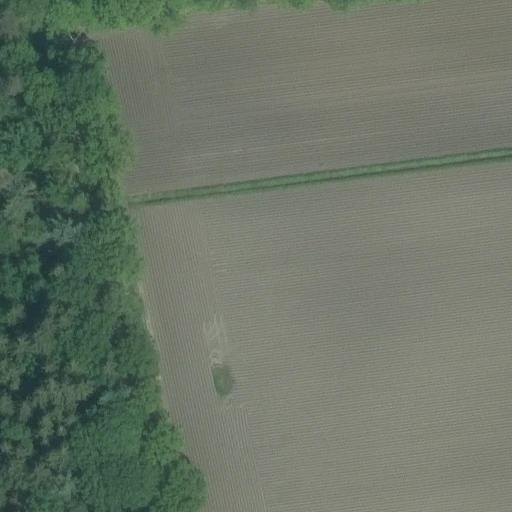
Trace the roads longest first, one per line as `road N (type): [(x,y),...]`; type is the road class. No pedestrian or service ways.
road 1 (track): [(158,511),(99,246)]
road 2 (track): [(99,246),(50,0)]
